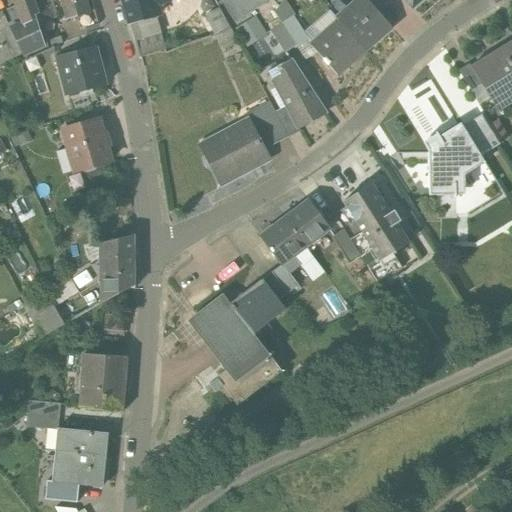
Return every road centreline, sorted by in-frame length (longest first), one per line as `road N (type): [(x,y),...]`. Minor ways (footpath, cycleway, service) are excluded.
road 1 (residential): [(153,252),(336,153),(434,34),(498,0)]
road 2 (track): [(511,356),(239,477),(191,511)]
road 3 (residential): [(136,511),(153,252)]
road 4 (residential): [(153,252),(141,149),(107,0)]
